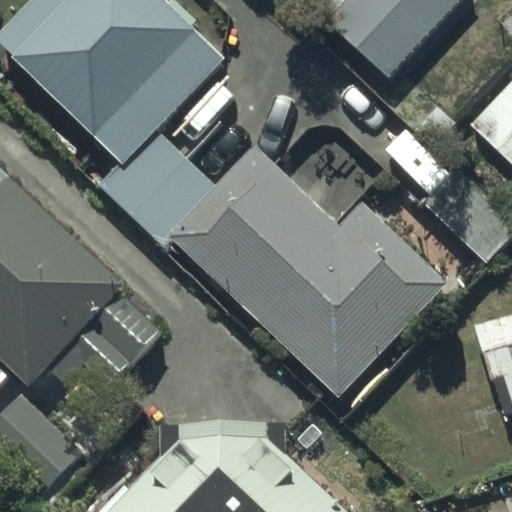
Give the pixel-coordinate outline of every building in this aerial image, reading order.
[(222,68),(148,0),(39,0),(0,42),(0,60),(122,175),(222,68)] [(471,1),(470,0),(351,0),(323,29),(384,89),(471,1)] [(511,86),(463,141),(511,184),(511,86)] [(337,239),(253,163),(168,256),(339,412),(445,296),(358,217),(337,239)] [(511,225),(461,179),(427,215),(484,267),(511,237),(511,225)] [(99,286),(0,191),(0,377),(28,404),(66,365),(104,402),(160,344),(119,305),(99,286)] [(511,421),(511,323),(466,337),(493,427),(511,421)] [(82,469),(18,411),(0,429),(0,471),(43,511),(82,469)] [(181,421),(180,437),(105,511),(349,511),(266,436),(265,421),(181,421)]
